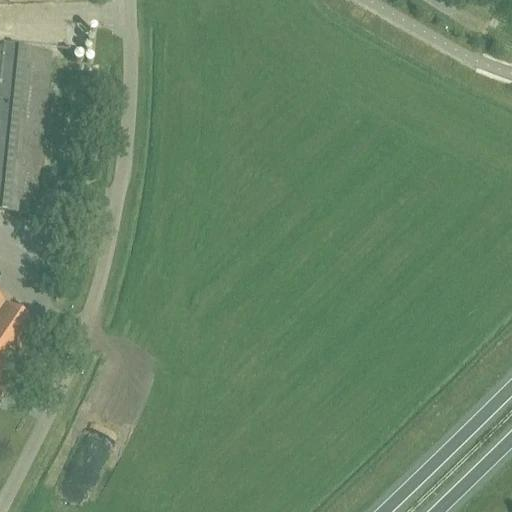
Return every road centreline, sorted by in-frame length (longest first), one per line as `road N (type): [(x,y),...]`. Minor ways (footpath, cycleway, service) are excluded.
road 1 (unclassified): [(0,509),(81,340),(106,253),(126,146),(126,0)]
road 2 (trunk): [(511,383),(380,511)]
